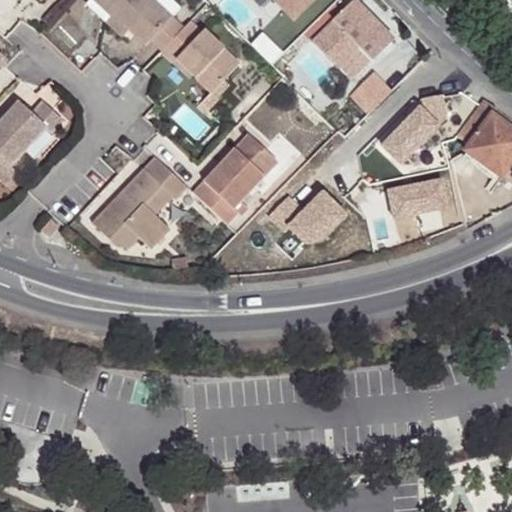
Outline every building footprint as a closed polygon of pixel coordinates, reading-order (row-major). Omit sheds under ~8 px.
[(160,56),(183,32),(171,21),(151,2),(149,0),(93,0),(90,3),(109,22),(111,20),(127,35),(144,50),(149,45),(160,56)] [(166,0),(153,0),(151,2),(171,21),(179,12),(166,0)] [(273,0),(293,19),(313,0),(273,0)] [(353,51),(367,65),(375,71),(398,47),(351,2),(310,45),(336,70),(353,51)] [(109,22),(90,3),(84,9),(104,28),(109,22)] [(120,43),(127,35),(111,20),(109,22),(104,28),(120,43)] [(200,38),(188,27),(183,32),(160,56),(173,68),(177,64),(209,95),(237,69),(203,35),(200,38)] [(350,83),(367,65),(353,51),(336,70),(350,83)] [(427,111),(438,136),(453,129),(445,110),(436,102),(427,111)] [(485,102),(458,139),(470,147),(465,152),(480,163),(476,167),(498,183),(511,163),(511,130),(492,117),(497,111),(485,102)] [(0,161),(8,169),(10,167),(45,130),(50,134),(61,124),(42,105),(31,116),(20,105),(0,124),(0,161)] [(257,139),(199,199),(233,231),(244,219),(239,215),(285,166),(257,139)] [(0,183),(5,188),(18,174),(10,167),(8,169),(0,161),(0,183)] [(181,205),(192,193),(161,164),(98,228),(123,252),(134,253),(145,242),(157,253),(175,234),(160,218),(151,208),(167,191),(176,201),(181,205)] [(10,193),(23,179),(18,174),(5,188),(10,193)] [(160,218),(176,201),(167,191),(151,208),(160,218)] [(51,220),(41,231),(49,238),(59,226),(51,220)]
